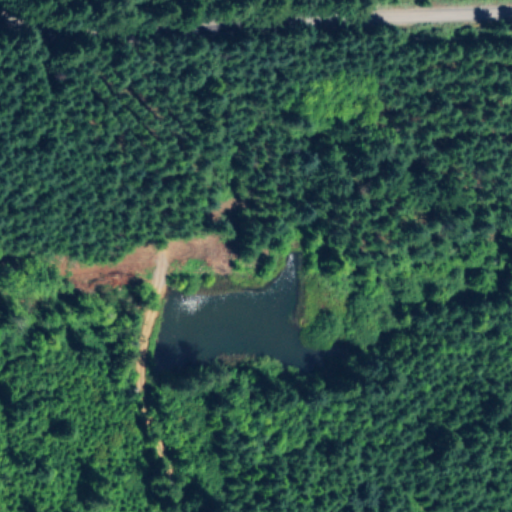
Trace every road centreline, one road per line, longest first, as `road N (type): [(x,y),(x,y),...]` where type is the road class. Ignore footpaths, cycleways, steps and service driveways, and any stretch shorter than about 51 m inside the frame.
road 1 (track): [(202,511),(189,472),(165,245),(105,150),(63,22)]
road 2 (residential): [(0,5),(63,22),(511,19)]
